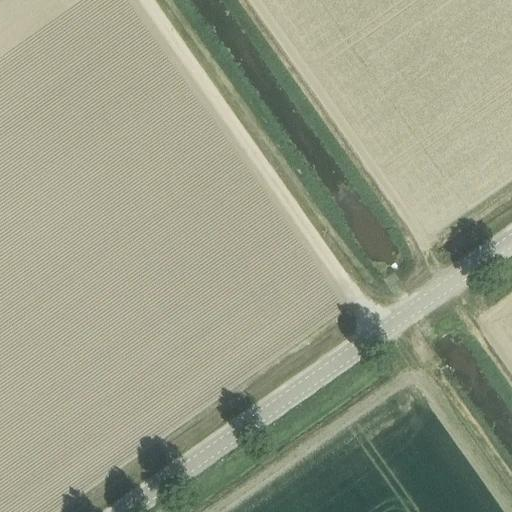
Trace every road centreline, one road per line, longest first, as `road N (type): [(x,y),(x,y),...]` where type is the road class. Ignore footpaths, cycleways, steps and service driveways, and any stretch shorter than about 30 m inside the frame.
road 1 (unclassified): [(127,511),(511,240)]
road 2 (unknown): [(374,338),(146,0)]
